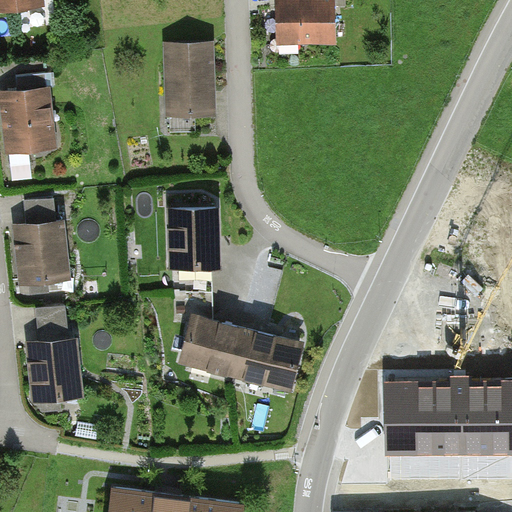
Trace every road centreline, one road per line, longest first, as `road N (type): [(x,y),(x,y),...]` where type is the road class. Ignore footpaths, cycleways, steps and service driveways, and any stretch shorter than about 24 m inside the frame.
road 1 (residential): [(386,288),(287,242),(258,218),(245,180),(238,0)]
road 2 (tertiary): [(511,31),(386,288)]
road 3 (tertiary): [(386,288),(339,390),(310,511)]
road 4 (unknown): [(319,462),(483,479)]
road 5 (residential): [(0,306),(14,441)]
